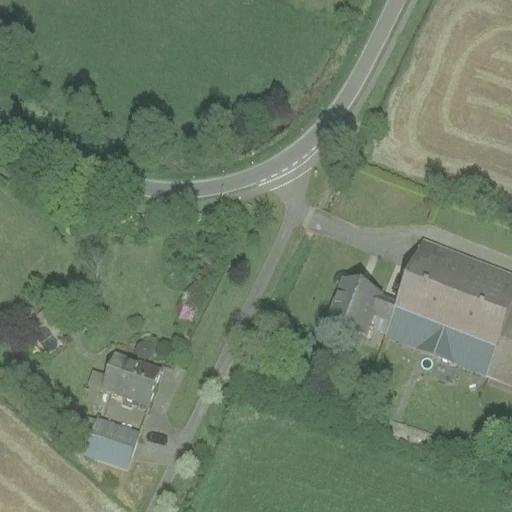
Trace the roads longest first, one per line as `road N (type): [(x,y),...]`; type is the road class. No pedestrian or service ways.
road 1 (unclassified): [(291,161),(292,213),(273,263),(154,511)]
road 2 (tertiary): [(0,121),(80,170),(162,193),(216,190),(291,161)]
road 3 (tertiary): [(291,161),(342,107),(399,0)]
